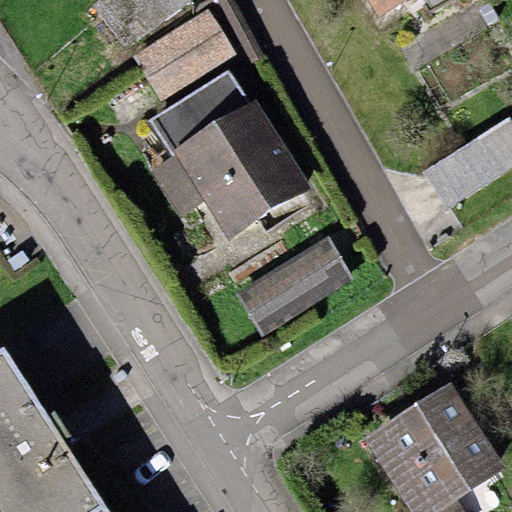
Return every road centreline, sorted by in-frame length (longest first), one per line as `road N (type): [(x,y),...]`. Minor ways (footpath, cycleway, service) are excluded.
road 1 (residential): [(219,448),(0,133)]
road 2 (residential): [(252,0),(434,318)]
road 3 (residential): [(219,448),(434,318)]
